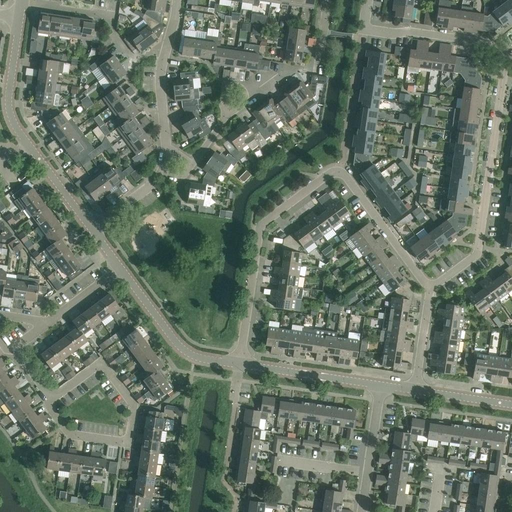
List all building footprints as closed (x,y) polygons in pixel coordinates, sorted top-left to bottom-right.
[(98,0),(98,11),(110,11),(110,0),(98,0)] [(143,0),(142,8),(143,10),(146,11),(144,14),(150,18),(160,23),(161,15),(158,15),(159,13),(164,13),(165,2),(150,0),(143,0)] [(314,0),(302,0),(302,7),(313,9),(314,0)] [(413,0),(393,0),(393,5),(412,8),(413,0)] [(511,1),(511,0),(509,0),(502,6),(511,19),(511,1)] [(213,9),(208,8),(207,12),(217,14),(218,5),(214,4),(213,9)] [(412,8),(393,5),(392,11),(395,12),(394,17),(404,19),(410,20),(412,8)] [(511,22),(511,19),(502,6),(492,13),(502,26),(506,22),(508,25),(511,22)] [(461,7),(460,12),(458,28),(463,29),(463,32),(469,33),(472,13),(472,8),(461,7)] [(446,29),(449,10),(437,8),(435,24),(441,25),(440,28),(446,29)] [(449,10),(446,29),(452,30),(453,27),(458,28),(460,12),(449,10)] [(185,11),(185,15),(191,16),(190,17),(193,17),(193,19),(198,19),(198,13),(185,11)] [(38,25),(32,24),(30,38),(36,39),(37,33),(48,35),(51,15),(40,13),(38,25)] [(198,13),(198,19),(203,20),(202,24),(208,24),(209,19),(209,15),(198,13)] [(483,15),(472,13),(469,33),(475,33),(475,30),(481,31),(481,30),(483,16),(483,15)] [(487,17),(483,16),(481,30),(492,31),(496,28),(497,29),(502,26),(492,13),(487,17)] [(142,18),(144,21),(135,27),(138,31),(149,46),(158,39),(151,30),(160,23),(150,18),(144,14),(142,18)] [(267,16),(251,14),(250,23),(266,25),(267,16)] [(51,15),(48,35),(59,36),(62,17),(51,15)] [(73,18),(62,17),(59,36),(70,38),(73,18)] [(83,20),(73,18),(70,38),(80,39),(83,20)] [(94,22),(83,20),(80,39),(91,41),(94,22)] [(287,28),(285,39),(303,42),(305,31),(287,28)] [(128,36),(123,40),(132,52),(137,48),(140,53),(149,46),(138,31),(129,38),(128,36)] [(196,31),(195,38),(192,57),(203,58),(206,36),(207,33),(196,31)] [(203,58),(213,60),(216,46),(217,42),(217,38),(206,36),(203,58)] [(195,38),(184,37),(181,55),(192,57),(195,38)] [(303,42),(285,39),(284,50),(302,52),(303,42)] [(410,50),(407,66),(406,72),(418,74),(419,68),(423,42),(417,41),(415,51),(410,50)] [(213,60),(212,64),(224,66),(226,48),(220,47),(220,42),(217,42),(216,46),(213,60)] [(423,42),(419,68),(430,70),(432,54),(427,53),(429,42),(423,42)] [(237,49),(232,79),(236,80),(238,68),(245,69),(248,51),(249,45),(244,44),(243,50),(237,49)] [(432,54),(430,70),(441,71),(445,45),(439,44),(438,54),(432,54)] [(451,46),(445,45),(441,71),(453,73),(455,57),(450,56),(451,46)] [(404,57),(406,48),(395,47),(394,55),(404,57)] [(237,49),(226,48),(224,66),(230,67),(228,79),(232,79),(237,49)] [(302,52),(284,50),(282,61),(300,64),(302,52)] [(259,53),(248,51),(245,69),(256,71),(256,70),(262,70),(263,65),(257,65),(258,60),(259,53)] [(385,54),(366,51),(365,57),(368,58),(368,63),(384,65),(385,54)] [(104,77),(120,65),(113,56),(103,63),(100,59),(89,67),(93,72),(97,68),(104,77)] [(461,58),(455,57),(453,73),(459,74),(462,77),(473,69),(466,60),(461,59),(461,58)] [(63,63),(59,62),(41,59),(39,71),(57,73),(62,74),(63,63)] [(270,61),(258,60),(257,65),(263,65),(262,70),(268,71),(270,61)] [(384,65),(368,63),(367,68),(364,68),(363,74),(382,76),(384,65)] [(110,85),(106,88),(103,90),(107,95),(110,93),(118,87),(115,83),(126,74),(120,65),(104,77),(110,85)] [(473,69),(462,77),(464,81),(463,87),(479,90),(479,89),(480,83),(479,83),(480,78),(473,69)] [(57,73),(39,71),(37,81),(55,84),(57,73)] [(180,74),(180,80),(172,81),(173,91),(193,89),(192,79),(196,79),(196,72),(180,74)] [(382,76),(363,74),(362,80),(365,80),(364,85),(380,88),(382,76)] [(301,81),(300,82),(298,80),(290,86),(292,88),(291,88),(303,104),(315,96),(316,82),(311,82),(310,89),(308,90),(301,81)] [(37,81),(36,92),(54,95),(55,84),(37,81)] [(77,95),(79,87),(72,85),(69,92),(77,95)] [(360,90),(359,96),(379,99),(380,88),(364,85),(363,91),(360,90)] [(110,93),(107,95),(102,98),(109,107),(125,95),(118,86),(118,87),(110,93)] [(463,87),(462,99),(481,101),(482,96),(479,95),(479,90),(479,89),(479,90),(463,87)] [(303,104),(291,88),(282,95),(289,104),(284,108),(293,119),(307,109),(303,104)] [(193,89),(173,91),(174,101),(181,101),(182,108),(184,106),(195,105),(198,105),(197,98),(194,99),(193,89)] [(54,95),(36,92),(34,103),(42,104),(41,115),(58,110),(57,106),(52,106),(54,95)] [(398,102),(409,104),(410,95),(399,94),(398,102)] [(125,95),(109,107),(116,116),(131,104),(125,95)] [(379,99),(359,96),(358,102),(362,103),(361,108),(377,110),(379,99)] [(293,119),(284,108),(280,111),(271,99),(261,106),(273,122),(278,118),(281,123),(286,120),(288,123),(293,119)] [(481,101),(462,99),(460,110),(476,112),(477,107),(480,107),(481,101)] [(138,113),(131,104),(116,116),(122,124),(122,125),(132,117),(133,118),(138,113)] [(182,108),(186,116),(178,121),(183,130),(200,120),(195,111),(198,110),(195,105),(184,106),(182,108)] [(273,122),(261,106),(252,113),(261,125),(256,129),(265,140),(271,136),(265,128),(273,122)] [(103,119),(110,115),(106,108),(99,113),(103,119)] [(357,113),(356,119),(375,122),(377,110),(361,108),(360,113),(357,113)] [(421,116),(427,117),(430,117),(431,110),(428,110),(428,109),(422,108),(421,116)] [(58,110),(41,115),(47,123),(46,124),(53,133),(67,122),(60,113),(59,114),(58,110)] [(476,112),(460,110),(458,121),(478,124),(478,118),(475,118),(476,112)] [(122,125),(122,124),(116,129),(123,138),(139,126),(133,118),(132,117),(122,125)] [(71,119),(67,122),(53,133),(59,141),(78,128),(71,119)] [(375,122),(356,119),(355,125),(358,125),(358,131),(374,133),(375,122)] [(200,120),(183,130),(188,139),(197,134),(200,139),(211,132),(208,127),(202,130),(199,126),(203,124),(200,120)] [(458,121),(457,133),(473,135),(473,129),(477,130),(478,124),(458,121)] [(245,124),(236,130),(247,145),(251,150),(257,145),(260,149),(267,143),(265,140),(256,129),(258,131),(253,135),(245,124)] [(110,133),(104,125),(99,128),(105,136),(110,133)] [(139,126),(123,138),(129,146),(145,135),(139,126)] [(84,136),(78,128),(59,141),(66,150),(80,139),(84,136)] [(247,145),(236,130),(227,137),(236,148),(229,153),(237,161),(238,162),(245,156),(241,149),(247,145)] [(419,130),(418,138),(426,140),(427,131),(419,130)] [(354,135),(353,141),(372,144),(374,133),(358,131),(357,136),(354,135)] [(473,135),(457,133),(451,132),(449,143),(455,144),(474,147),(475,141),(472,140),(473,135)] [(145,135),(129,146),(136,155),(131,159),(137,166),(146,159),(141,152),(152,144),(145,135)] [(426,140),(418,138),(416,146),(422,147),(423,139),(426,140)] [(87,148),(80,139),(66,150),(72,159),(80,153),(83,158),(102,144),(99,139),(87,148)] [(106,149),(114,145),(111,139),(103,144),(106,149)] [(372,144),(353,141),(352,147),(355,148),(354,153),(356,154),(369,155),(370,156),(372,144)] [(474,147),(455,144),(453,155),(469,157),(470,152),(473,153),(474,147)] [(403,150),(391,148),(390,156),(401,158),(403,150)] [(221,153),(219,156),(214,152),(208,161),(225,172),(230,164),(234,166),(237,161),(227,154),(226,157),(221,153)] [(369,155),(356,154),(354,165),(357,168),(356,169),(360,174),(373,165),(368,159),(369,155)] [(453,155),(452,166),(471,169),(472,163),(469,163),(469,157),(453,155)] [(225,172),(208,161),(202,169),(207,173),(203,178),(214,183),(215,183),(217,180),(215,178),(218,174),(222,176),(225,172)] [(404,173),(408,169),(402,161),(397,164),(404,173)] [(77,165),(68,166),(70,174),(79,172),(77,165)] [(100,172),(112,188),(121,181),(109,165),(100,172)] [(373,165),(360,174),(359,174),(363,179),(360,181),(364,186),(380,175),(373,165)] [(452,166),(450,178),(466,180),(467,175),(470,175),(471,169),(452,166)] [(408,169),(404,173),(407,178),(412,174),(408,169)] [(142,178),(136,170),(130,174),(136,182),(142,178)] [(112,188),(100,172),(91,178),(103,194),(112,188)] [(384,180),(380,175),(364,186),(367,191),(370,189),(373,193),(391,181),(388,177),(384,180)] [(79,180),(74,184),(84,197),(88,193),(94,201),(103,194),(91,178),(83,185),(79,180)] [(190,183),(188,193),(211,197),(212,187),(214,187),(215,183),(214,183),(203,178),(202,185),(190,183)] [(412,178),(403,184),(408,191),(417,184),(412,178)] [(450,178),(448,189),(468,192),(468,186),(465,185),(466,180),(450,178)] [(394,185),(391,181),(373,193),(376,197),(374,199),(377,204),(394,193),(390,188),(394,185)] [(426,186),(420,185),(419,193),(425,194),(425,192),(429,192),(430,187),(426,186)] [(32,188),(26,193),(22,188),(12,196),(18,205),(21,202),(25,208),(39,198),(32,188)] [(468,192),(448,189),(447,200),(463,203),(463,197),(467,198),(468,192)] [(211,197),(188,193),(187,204),(199,205),(198,211),(212,213),(212,207),(209,207),(211,197)] [(326,193),(322,196),(326,202),(330,199),(326,193)] [(394,193),(377,204),(381,209),(384,207),(387,211),(400,202),(394,193)] [(322,196),(317,200),(321,206),(322,205),(326,202),(322,196)] [(46,207),(39,198),(25,208),(32,217),(46,207)] [(350,215),(340,201),(335,204),(331,199),(330,199),(326,202),(341,222),(350,215)] [(463,203),(447,200),(441,199),(439,211),(441,211),(445,212),(452,213),(466,214),(466,215),(471,215),(472,209),(462,208),(463,203)] [(341,222),(326,202),(322,205),(321,206),(326,211),(321,214),(332,229),(341,222)] [(400,202),(387,211),(390,216),(387,217),(391,222),(407,211),(400,202)] [(52,216),(46,207),(32,217),(39,226),(52,216)] [(415,217),(421,212),(418,207),(411,212),(415,217)] [(312,212),(308,216),(323,236),(332,229),(321,214),(317,218),(312,212)] [(425,217),(421,212),(415,217),(418,221),(425,217)] [(452,217),(446,221),(456,233),(461,230),(460,229),(464,226),(466,215),(466,214),(452,213),(452,217)] [(409,214),(403,219),(406,224),(413,219),(409,214)] [(59,225),(52,216),(39,226),(46,235),(59,225)] [(307,225),(303,228),(313,242),(323,236),(308,216),(303,219),(307,225)] [(406,224),(403,219),(396,224),(399,229),(406,224)] [(446,221),(446,220),(437,227),(449,243),(453,239),(451,237),(456,233),(446,221)] [(369,223),(360,229),(349,238),(356,247),(370,236),(367,232),(373,228),(369,223)] [(503,229),(502,235),(511,236),(511,225),(507,224),(506,230),(503,229)] [(66,235),(59,225),(46,235),(52,244),(53,244),(60,239),(60,240),(66,235)] [(437,227),(428,234),(437,247),(442,244),(444,247),(449,243),(437,227)] [(297,229),(283,240),(298,249),(301,246),(304,250),(313,242),(303,228),(298,231),(297,229)] [(428,234),(419,241),(430,257),(435,253),(433,250),(437,247),(428,234)] [(511,236),(502,235),(501,241),(504,242),(503,247),(511,248),(511,236)] [(370,236),(356,247),(363,256),(383,241),(379,237),(374,241),(370,236)] [(53,244),(52,244),(46,249),(53,258),(67,248),(60,240),(60,239),(53,244)] [(298,249),(283,240),(280,257),(283,257),(282,263),(300,265),(302,253),(298,253),(298,249)] [(383,241),(363,256),(370,265),(384,255),(381,250),(386,246),(383,241)] [(430,257),(419,241),(409,248),(419,261),(424,258),(425,260),(430,257)] [(73,257),(67,248),(53,258),(60,267),(73,257)] [(384,255),(370,265),(376,274),(396,260),(393,255),(387,259),(384,255)] [(73,257),(60,267),(67,277),(79,268),(80,267),(73,257)] [(396,260),(376,274),(383,284),(398,273),(394,268),(400,264),(396,260)] [(274,267),(274,273),(298,276),(300,265),(282,263),(281,268),(274,267)] [(501,276),(497,279),(507,293),(511,289),(511,264),(499,273),(501,276)] [(79,268),(67,277),(71,281),(82,273),(79,268)] [(298,276),(274,273),(273,278),(280,280),(279,285),(297,288),(298,276)] [(398,273),(383,284),(390,293),(394,291),(396,294),(413,290),(403,276),(401,277),(398,273)] [(16,282),(13,298),(25,300),(27,283),(21,282),(22,275),(17,275),(16,282)] [(507,293),(497,279),(492,282),(488,277),(483,280),(498,300),(502,305),(511,298),(507,293)] [(3,289),(2,296),(13,298),(16,282),(5,280),(4,280),(3,289)] [(483,289),(478,293),(489,307),(498,300),(483,280),(479,284),(483,289)] [(39,285),(27,283),(25,300),(36,302),(38,292),(46,293),(47,287),(39,286),(39,285)] [(297,288),(279,285),(278,291),(271,290),(270,295),(295,299),(301,300),(302,289),(297,288)] [(391,297),(390,309),(407,312),(408,306),(411,307),(413,290),(396,294),(395,298),(391,297)] [(489,307),(478,293),(474,296),(470,290),(465,294),(479,314),(489,307)] [(109,294),(100,301),(110,315),(119,308),(109,294)] [(295,299),(270,295),(269,301),(276,302),(275,308),(293,311),(295,299)] [(110,315),(100,301),(91,308),(101,321),(110,315)] [(438,315),(462,318),(464,307),(446,304),(445,310),(438,309),(438,315)] [(101,321),(91,308),(81,315),(91,328),(101,321)] [(407,312),(390,309),(388,320),(413,324),(413,318),(407,317),(407,312)] [(91,328),(81,315),(72,322),(77,328),(82,335),(83,335),(91,328)] [(462,318),(438,315),(437,321),(444,322),(443,327),(460,330),(462,318)] [(388,320),(386,332),(404,334),(405,329),(412,330),(413,324),(388,320)] [(121,329),(125,336),(129,333),(124,326),(121,329)] [(460,330),(443,327),(442,333),(435,332),(434,337),(459,341),(460,330)] [(77,328),(68,335),(78,348),(87,341),(83,335),(82,335),(77,328)] [(268,328),(265,345),(271,346),(270,353),(276,354),(279,329),(268,328)] [(125,336),(121,329),(117,332),(122,338),(125,336)] [(129,349),(142,339),(135,329),(122,339),(129,349)] [(279,329),(276,354),(281,355),(282,348),(288,349),(291,331),(279,329)] [(302,333),(291,331),(288,349),(294,350),(293,357),(298,357),(302,333)] [(404,334),(386,332),(385,343),(409,347),(410,341),(403,340),(404,334)] [(313,334),(302,333),(298,357),(304,358),(305,351),(311,352),(313,334)] [(324,336),(313,334),(311,352),(316,353),(315,360),(321,361),(324,336)] [(78,348),(68,335),(59,341),(69,355),(78,348)] [(336,338),(324,336),(321,361),(327,362),(328,355),(333,356),(336,338)] [(459,341),(434,337),(433,343),(440,344),(439,350),(457,352),(459,341)] [(336,338),(333,356),(339,356),(338,363),(343,364),(347,339),(336,338)] [(142,339),(129,349),(136,358),(149,348),(142,339)] [(359,341),(347,339),(343,364),(349,365),(350,358),(356,359),(359,341)] [(69,355),(59,341),(50,348),(60,362),(69,355)] [(409,347),(385,343),(383,354),(401,357),(402,351),(408,352),(409,347)] [(60,362),(50,348),(40,355),(50,369),(60,362)] [(149,348),(136,358),(143,367),(156,357),(149,348)] [(432,354),(431,360),(455,364),(457,352),(439,350),(439,355),(432,354)] [(89,356),(90,357),(87,360),(90,364),(100,357),(95,351),(89,356)] [(383,354),(381,366),(406,370),(407,365),(407,363),(400,362),(401,357),(383,354)] [(485,374),(488,356),(476,354),(472,379),(478,380),(479,373),(485,374)] [(499,358),(488,356),(485,374),(491,375),(489,382),(495,383),(499,358)] [(163,367),(156,357),(143,367),(149,376),(157,371),(163,367)] [(499,358),(495,383),(501,383),(502,376),(507,377),(510,360),(499,358)] [(455,364),(431,360),(430,366),(437,367),(436,373),(454,375),(455,364)] [(68,366),(65,368),(68,373),(72,378),(75,376),(68,366)] [(68,373),(65,368),(61,371),(69,381),(72,378),(68,373)] [(149,376),(143,380),(150,390),(163,380),(157,371),(149,376)] [(9,380),(5,374),(0,377),(0,392),(16,380),(14,377),(9,380)] [(16,380),(0,392),(0,395),(5,402),(19,392),(14,387),(19,383),(16,380)] [(170,389),(163,380),(150,390),(157,399),(170,389)] [(19,392),(5,402),(12,412),(30,398),(27,395),(23,398),(19,392)] [(262,397),(260,411),(259,416),(267,417),(267,413),(271,414),(274,398),(262,397)] [(30,398),(12,412),(19,421),(32,411),(28,405),(32,402),(30,398)] [(285,400),(274,398),(271,414),(277,415),(277,417),(283,418),(285,400)] [(285,400),(283,418),(294,420),(297,402),(285,400)] [(309,404),(297,402),(294,420),(306,421),(309,404)] [(320,405),(309,404),(306,421),(318,423),(320,405)] [(332,407),(320,405),(318,423),(329,425),(332,407)] [(332,407),(329,425),(341,427),(344,409),(332,407)] [(245,409),(242,427),(258,429),(259,419),(266,420),(267,417),(259,416),(260,411),(245,409)] [(344,409),(341,427),(353,428),(355,411),(344,409)] [(32,411),(19,421),(26,430),(43,416),(41,413),(36,416),(32,411)] [(147,411),(146,417),(146,416),(146,417),(141,416),(140,420),(145,421),(144,428),(161,430),(166,431),(168,420),(162,419),(163,413),(147,411)] [(43,416),(26,430),(33,439),(46,429),(41,423),(46,420),(43,416)] [(412,419),(409,434),(409,438),(416,439),(417,435),(427,437),(429,422),(412,419)] [(429,422),(427,437),(427,439),(437,441),(440,423),(429,422)] [(440,423),(437,441),(448,442),(451,425),(440,423)] [(451,425),(448,442),(459,444),(462,426),(451,425)] [(472,428),(462,426),(459,444),(470,446),(472,428)] [(258,429),(242,427),(241,440),(258,442),(260,429),(258,429)] [(161,430),(144,428),(143,435),(138,434),(137,439),(159,442),(161,430)] [(483,430),(472,428),(470,446),(481,447),(483,430)] [(483,430),(481,447),(491,449),(494,431),(483,430)] [(409,438),(409,434),(395,431),(393,440),(409,442),(409,441),(416,442),(416,439),(409,438)] [(494,431),(491,449),(502,450),(505,433),(494,431)] [(159,442),(137,439),(137,443),(142,444),(141,451),(158,453),(159,442)] [(241,440),(239,450),(257,452),(258,442),(241,440)] [(409,442),(393,440),(392,449),(407,451),(409,442)] [(58,470),(60,454),(53,453),(54,447),(50,447),(49,452),(46,469),(58,470)] [(60,454),(58,470),(69,472),(72,450),(68,449),(67,455),(60,454)] [(407,451),(392,449),(390,460),(408,463),(410,452),(407,451)] [(72,450),(69,472),(80,474),(83,457),(76,456),(76,450),(72,450)] [(239,450),(238,460),(255,462),(257,452),(239,450)] [(134,457),(134,461),(156,464),(158,453),(141,451),(140,458),(134,457)] [(90,458),(83,457),(80,474),(92,475),(95,453),(91,453),(90,458)] [(95,453),(92,475),(103,477),(106,460),(98,459),(99,454),(95,453)] [(387,455),(379,454),(378,463),(386,464),(387,455)] [(493,472),(499,472),(502,455),(496,454),(495,463),(489,463),(488,470),(494,471),(493,472)] [(255,462),(238,460),(236,470),(254,472),(255,462)] [(408,463),(390,460),(389,471),(406,473),(408,463)] [(156,464),(134,461),(133,465),(139,466),(138,473),(154,476),(156,464)] [(118,464),(111,463),(109,473),(116,474),(118,464)] [(254,472),(236,470),(234,481),(254,484),(256,473),(254,472)] [(389,471),(387,482),(405,484),(406,473),(389,471)] [(131,480),(131,484),(153,487),(154,476),(138,473),(137,480),(131,480)] [(498,476),(481,473),(479,484),(497,487),(498,476)] [(376,475),(375,484),(383,486),(384,477),(376,475)] [(300,482),(297,493),(318,497),(320,487),(300,482)] [(405,484),(387,482),(386,493),(406,496),(406,495),(403,494),(405,484)] [(153,487),(131,484),(130,488),(136,489),(135,495),(135,496),(143,497),(143,498),(150,499),(151,499),(153,487)] [(479,484),(478,495),(495,498),(497,487),(479,484)] [(324,501),(341,503),(343,493),(325,490),(324,501)] [(406,496),(386,493),(384,504),(388,504),(388,507),(395,508),(395,505),(404,507),(406,496)] [(120,501),(120,505),(149,509),(150,499),(143,498),(143,497),(135,496),(135,495),(127,494),(126,502),(120,501)] [(495,498),(478,495),(476,506),(494,508),(495,498)] [(247,500),(245,511),(250,511),(263,511),(265,503),(247,500)] [(324,501),(322,511),(325,511),(340,511),(341,503),(324,501)]
